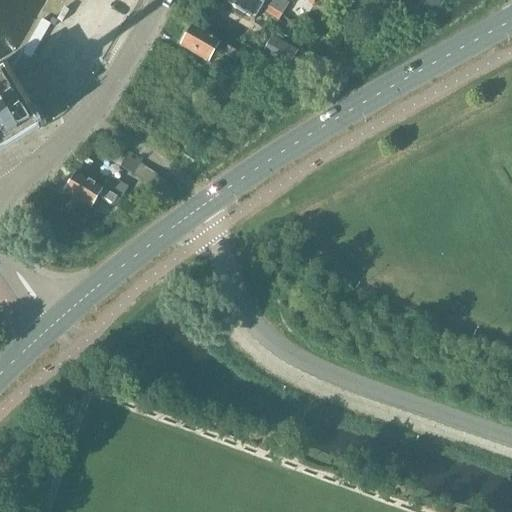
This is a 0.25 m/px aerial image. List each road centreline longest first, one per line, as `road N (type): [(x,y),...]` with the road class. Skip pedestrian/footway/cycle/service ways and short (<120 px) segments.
road 1 (unclassified): [(189,220),(246,307),(286,350),(341,380),(511,439)]
road 2 (secondary): [(189,220),(300,145),(511,24)]
road 3 (unclassified): [(0,198),(56,161),(162,0)]
road 4 (secondary): [(52,334),(189,220)]
